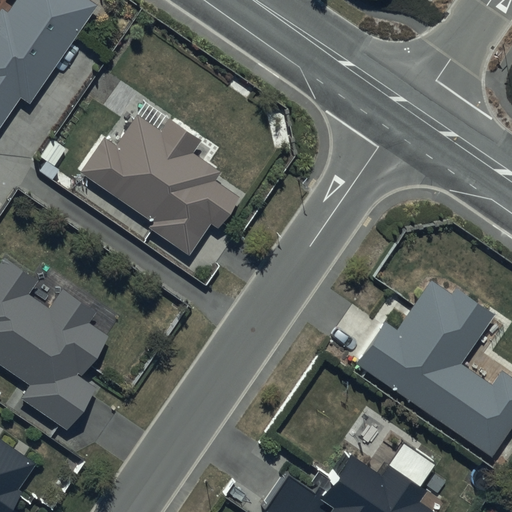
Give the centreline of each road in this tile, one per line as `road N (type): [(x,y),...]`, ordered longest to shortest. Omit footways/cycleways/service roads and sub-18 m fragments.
road 1 (residential): [(410,107),(126,511)]
road 2 (tertiary): [(255,0),(410,107)]
road 3 (residential): [(410,107),(489,0)]
road 4 (tertiary): [(410,107),(511,176)]
